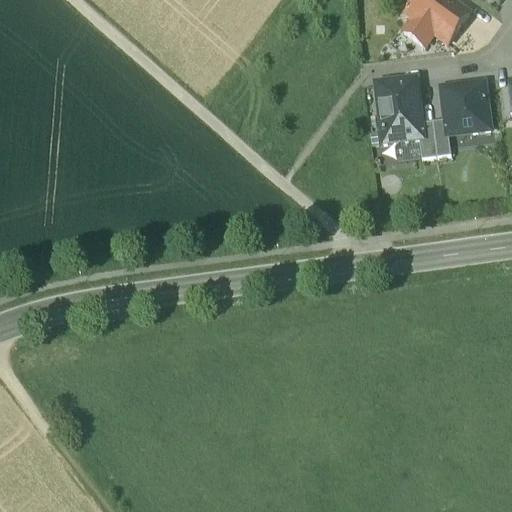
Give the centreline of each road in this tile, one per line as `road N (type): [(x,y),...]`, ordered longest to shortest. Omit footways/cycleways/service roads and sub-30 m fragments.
road 1 (secondary): [(0,327),(185,288),(511,247)]
road 2 (track): [(360,264),(69,0)]
road 3 (track): [(0,367),(110,511)]
